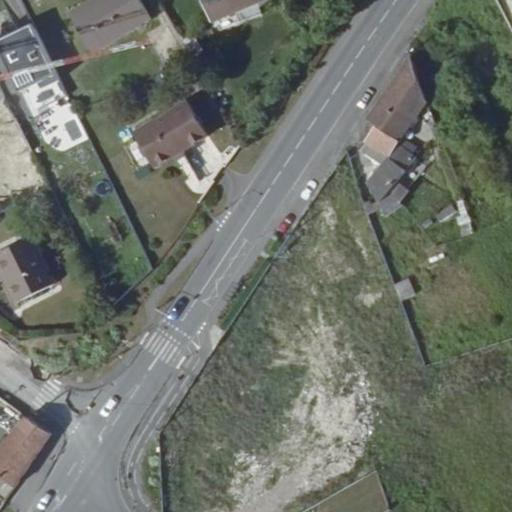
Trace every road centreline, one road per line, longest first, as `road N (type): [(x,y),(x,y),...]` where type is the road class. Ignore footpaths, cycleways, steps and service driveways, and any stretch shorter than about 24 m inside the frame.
road 1 (secondary): [(99,440),(398,0)]
road 2 (tertiary): [(99,440),(0,361)]
